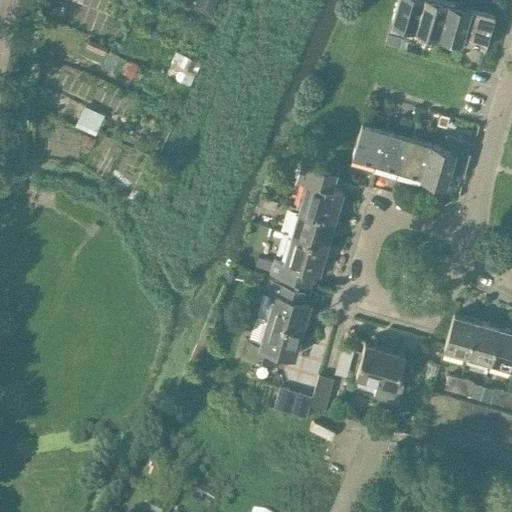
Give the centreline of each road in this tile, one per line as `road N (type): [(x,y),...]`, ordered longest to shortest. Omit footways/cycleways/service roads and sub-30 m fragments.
road 1 (residential): [(476,259),(454,265),(417,311),(368,297),(362,273),(380,211),(468,226)]
road 2 (residential): [(468,226),(511,79)]
